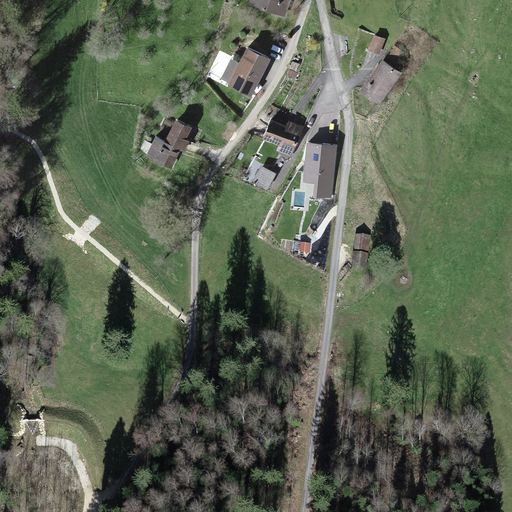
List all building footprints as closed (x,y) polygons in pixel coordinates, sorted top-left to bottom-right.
[(249,0),(248,3),(285,16),(290,0),(249,0)] [(372,36),(366,49),(377,54),(383,42),(372,36)] [(247,47),(227,85),(251,97),(270,59),(247,47)] [(391,50),(387,58),(396,63),(400,55),(391,50)] [(379,63),(358,93),(376,106),(398,77),(379,63)] [(267,123),(259,140),(289,154),(301,129),(285,122),(282,130),(267,123)] [(145,158),(167,169),(176,151),(180,153),(184,144),(180,142),(187,129),(174,123),(164,144),(154,139),(145,158)] [(306,141),(302,183),(314,184),(313,197),(332,199),(337,144),(306,141)] [(258,169),(253,179),(267,186),(273,176),(258,169)] [(353,238),(352,252),(366,253),(367,239),(353,238)]
